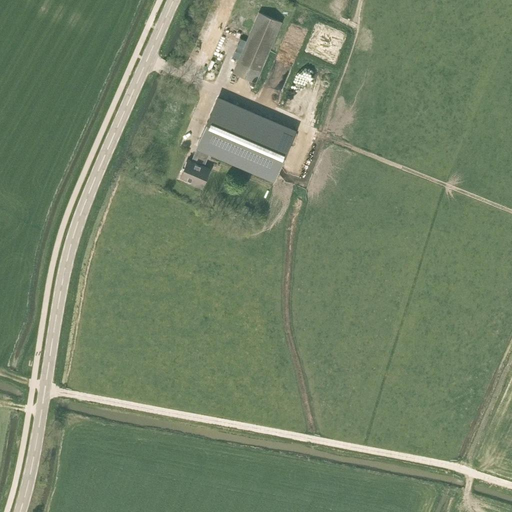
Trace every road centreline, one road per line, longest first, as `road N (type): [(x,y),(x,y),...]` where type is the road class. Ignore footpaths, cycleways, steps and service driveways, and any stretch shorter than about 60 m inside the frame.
road 1 (secondary): [(19,511),(76,223),(173,0)]
road 2 (track): [(470,472),(33,383)]
road 3 (track): [(511,211),(312,129)]
